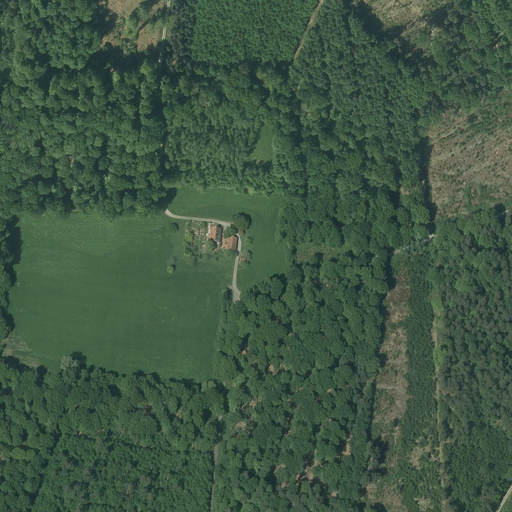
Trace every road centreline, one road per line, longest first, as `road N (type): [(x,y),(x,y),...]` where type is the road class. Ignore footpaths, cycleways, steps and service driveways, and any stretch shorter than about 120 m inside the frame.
road 1 (track): [(168,0),(160,53),(163,207),(176,218),(234,231),(239,291),(511,201)]
road 2 (track): [(212,511),(234,284)]
